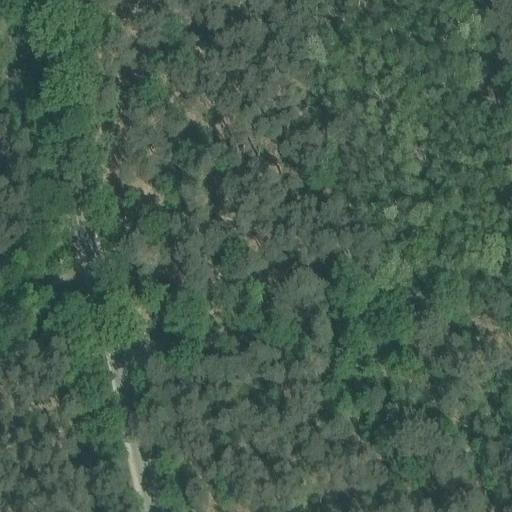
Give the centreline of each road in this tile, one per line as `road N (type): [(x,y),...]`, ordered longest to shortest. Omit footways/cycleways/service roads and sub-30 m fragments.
road 1 (unclassified): [(117,356),(511,281)]
road 2 (unclassified): [(117,356),(43,0)]
road 3 (unclassified): [(154,511),(117,356)]
